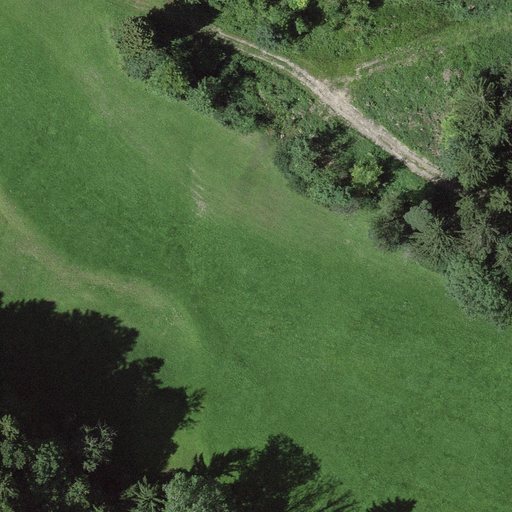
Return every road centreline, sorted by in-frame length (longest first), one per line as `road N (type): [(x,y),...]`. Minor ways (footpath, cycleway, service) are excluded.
road 1 (track): [(104,0),(302,66),(422,168),(489,203),(511,206)]
road 2 (track): [(319,80),(511,21)]
